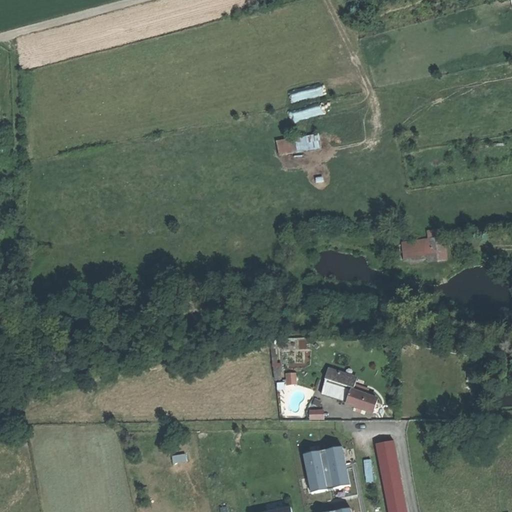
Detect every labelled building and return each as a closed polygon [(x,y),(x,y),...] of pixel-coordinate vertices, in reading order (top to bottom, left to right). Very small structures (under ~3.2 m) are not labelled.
[(323,149),(322,134),(279,138),(280,153),(323,149)] [(440,247),(423,249),(424,261),(433,260),(433,257),(441,256),(440,247)] [(357,379),(329,370),(326,380),(354,389),(357,379)] [(354,389),(326,380),(323,395),(348,403),(352,391),(353,392),(354,389)] [(367,396),(353,392),(352,391),(348,403),(348,405),(373,414),(378,400),(367,396)] [(312,418),(326,418),(326,409),(312,409),(312,418)] [(406,511),(394,441),(376,445),(388,511),(406,511)] [(343,449),(321,453),(328,490),(350,485),(343,449)] [(305,456),(312,493),(328,490),(321,453),(305,456)]
